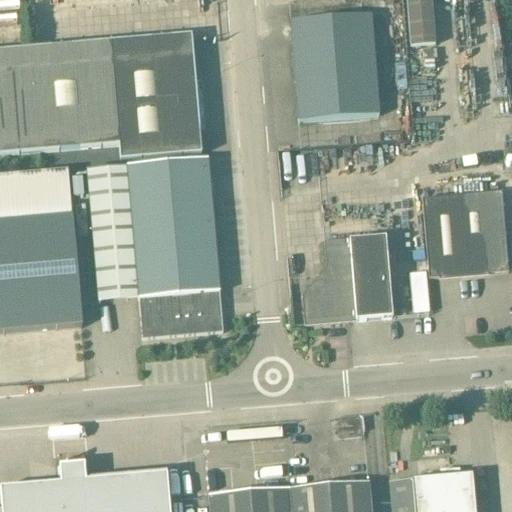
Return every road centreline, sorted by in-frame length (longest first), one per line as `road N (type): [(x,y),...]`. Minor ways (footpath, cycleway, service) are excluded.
road 1 (unclassified): [(273,394),(241,0)]
road 2 (unclassified): [(273,394),(0,416)]
road 3 (unclassified): [(511,371),(273,394)]
road 4 (unknown): [(365,385),(379,511)]
